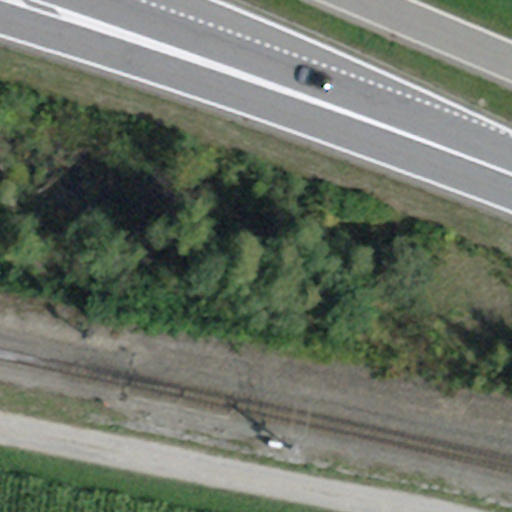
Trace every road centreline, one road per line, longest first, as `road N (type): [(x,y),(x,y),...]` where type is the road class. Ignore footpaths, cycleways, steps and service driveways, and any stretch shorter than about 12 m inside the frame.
road 1 (primary): [(511,171),(279,79),(22,0)]
road 2 (track): [(456,511),(329,481),(0,425)]
road 3 (unclassified): [(511,61),(365,0)]
